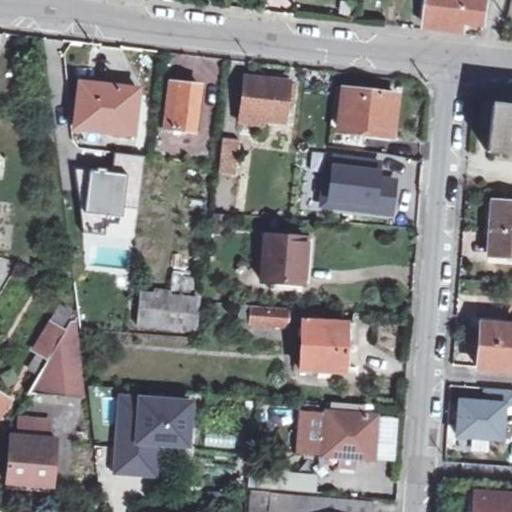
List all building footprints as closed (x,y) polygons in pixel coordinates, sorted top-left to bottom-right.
[(429,0),(426,26),(465,30),(466,21),(486,23),(488,0),(429,0)] [(292,85),(248,80),(242,119),(287,124),(292,85)] [(139,93),(82,86),(76,127),(134,134),(139,93)] [(203,90),(172,86),(166,131),(197,135),(203,90)] [(397,96),(346,90),(342,130),(392,136),(397,96)] [(511,110),(496,109),(491,153),(511,155),(511,110)] [(243,142),(227,140),(222,173),(238,175),(243,142)] [(385,183),(387,164),(336,159),(335,175),(330,174),(326,207),(399,216),(403,185),(385,183)] [(121,216),(126,175),(90,171),(85,212),(121,216)] [(511,204),(496,203),(492,258),(511,259),(511,204)] [(308,240),(269,236),(265,282),(306,285),(308,240)] [(197,297),(140,292),(137,328),(194,333),(197,297)] [(288,311),(250,307),(248,325),(287,329),(288,311)] [(85,393),(76,318),(35,387),(85,393)] [(348,326),(306,324),(303,373),(345,375),(348,326)] [(511,328),(484,326),(480,369),(511,370),(511,328)] [(511,402),(511,390),(482,390),(482,401),(502,402),(511,402)] [(499,441),(502,402),(482,401),(453,399),(451,437),(499,441)] [(196,410),(126,402),(118,476),(138,479),(141,447),(190,453),(196,410)] [(366,407),(335,405),(334,415),(328,414),(326,457),(375,461),(377,418),(365,417),(366,407)] [(51,424),(19,423),(18,437),(50,439),(51,424)] [(18,437),(13,436),(10,483),(55,486),(58,439),(50,439),(18,437)] [(261,476),(251,474),(250,489),(316,493),(317,477),(291,473),(291,470),(267,468),(261,476)] [(372,511),(373,502),(273,493),(271,511),(286,511),(372,511)] [(511,511),(511,497),(476,495),(475,511),(511,511)]
